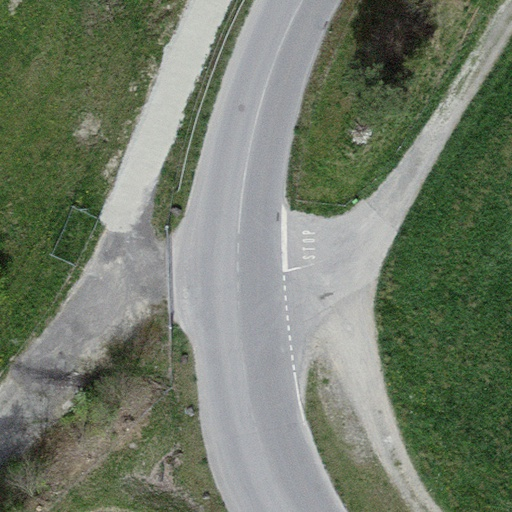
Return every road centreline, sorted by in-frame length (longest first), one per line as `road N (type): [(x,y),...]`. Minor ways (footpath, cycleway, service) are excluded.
road 1 (unclassified): [(288,511),(261,447),(247,374),(242,244),(253,152),(302,0)]
road 2 (track): [(511,12),(354,247),(321,270),(241,282)]
road 3 (track): [(427,511),(371,406),(321,270)]
